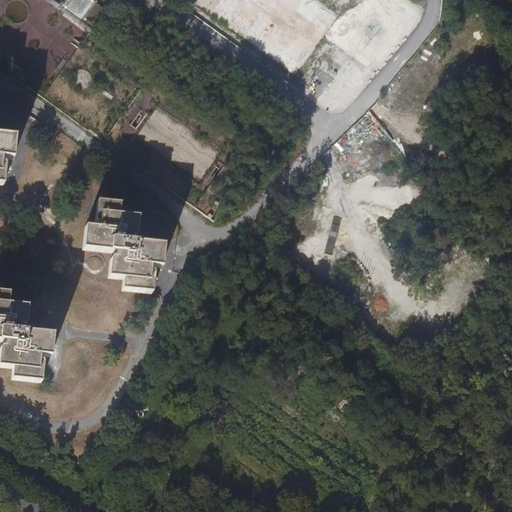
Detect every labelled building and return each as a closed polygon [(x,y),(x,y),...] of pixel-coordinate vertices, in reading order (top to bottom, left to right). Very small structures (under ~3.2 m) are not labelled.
[(46,0),(94,34),(98,28),(85,18),(91,9),(78,0),(66,0),(64,4),(58,0),(46,0)] [(92,0),(78,0),(91,9),(96,3),(92,0)] [(319,0),(194,0),(193,3),(294,77),(340,14),(319,0)] [(320,70),(307,86),(316,94),(329,78),(320,70)] [(379,123),(365,131),(371,142),(385,134),(379,123)] [(0,186),(3,187),(5,167),(1,164),(2,159),(13,161),(15,139),(0,137),(0,186)] [(85,229),(82,252),(114,255),(114,260),(110,260),(108,279),(123,281),(121,292),(151,295),(154,274),(152,273),(150,273),(150,268),(160,269),(162,247),(131,244),(132,238),(135,239),(138,219),(116,217),(118,206),(97,204),(94,223),(99,226),(99,231),(85,229)] [(41,390),(43,369),(43,364),(42,363),(39,363),(40,358),(51,360),(54,337),(21,334),(22,328),(26,326),(28,309),(8,306),(9,296),(0,294),(0,342),(0,345),(0,373),(12,375),(11,387),(41,390)]
